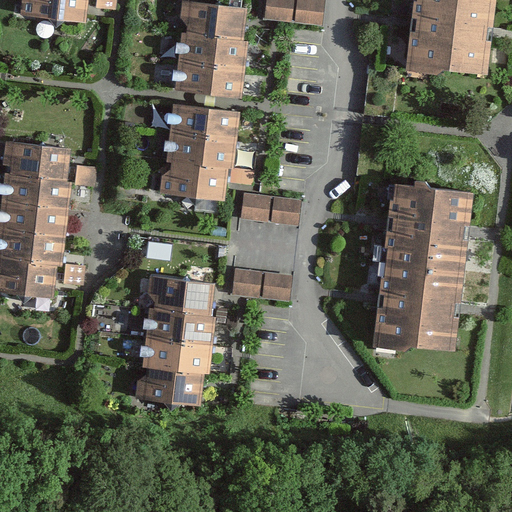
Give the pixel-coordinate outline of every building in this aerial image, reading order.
[(86,21),(87,0),(22,0),(21,15),(86,21)] [(269,0),(269,17),(327,19),(327,0),(269,0)] [(414,0),(412,22),(407,69),(436,72),(444,65),(487,70),(492,26),(494,0),(414,0)] [(186,35),(241,40),(244,7),(183,1),(182,15),(187,24),(186,35)] [(178,62),(244,68),(246,41),(241,40),(186,35),(180,34),(178,62)] [(175,90),(241,96),(244,68),(178,62),(175,90)] [(169,133),(236,139),(238,112),(172,106),(169,133)] [(171,161),(227,166),(233,167),(236,139),(169,133),(167,161),(171,161)] [(69,148),(6,141),(4,160),(8,166),(8,175),(65,181),(69,148)] [(160,191),(224,197),(227,166),(171,161),(171,167),(161,175),(160,191)] [(70,182),(65,181),(8,175),(2,175),(0,194),(0,204),(67,212),(70,182)] [(423,180),(394,177),(390,216),(389,223),(381,292),(380,300),(375,344),(404,347),(412,340),(454,345),(472,192),(429,187),(423,180)] [(0,232),(63,239),(67,212),(0,204),(0,232)] [(61,266),(63,239),(0,232),(0,259),(56,265),(61,266)] [(0,291),(53,297),(56,265),(0,259),(0,291)] [(237,292),(294,295),(295,268),(238,265),(237,292)] [(153,321),(207,326),(211,289),(152,283),(150,301),(154,310),(153,321)] [(145,353),(211,360),(214,327),(207,326),(153,321),(148,320),(145,353)] [(147,376),(203,382),(209,383),(211,360),(145,353),(143,376),(147,376)] [(203,385),(203,382),(147,376),(146,385),(137,391),(136,407),(200,414),(203,385)]
